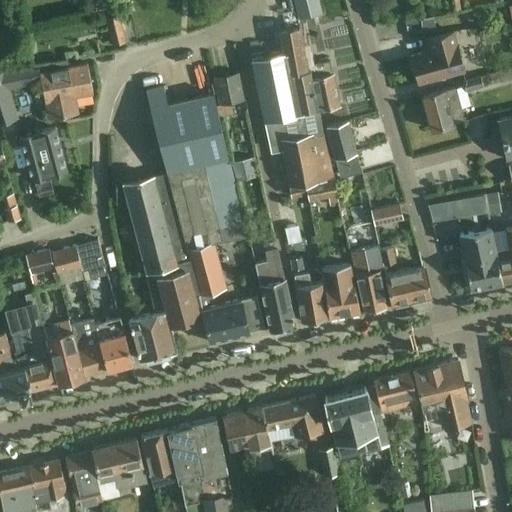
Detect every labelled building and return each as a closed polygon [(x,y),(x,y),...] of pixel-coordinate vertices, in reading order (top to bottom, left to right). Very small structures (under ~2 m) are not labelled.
[(133,0),(119,0),(126,26),(140,22),(133,0)] [(295,0),(300,18),(321,12),(318,0),(295,0)] [(319,0),(324,17),(347,11),(344,0),(319,0)] [(119,16),(106,19),(112,43),(125,40),(119,16)] [(252,59),(269,148),(282,145),(289,184),(332,176),(318,108),(310,69),(307,69),(299,26),(279,30),(283,53),(252,59)] [(411,56),(418,83),(464,71),(453,32),(427,39),(431,51),(411,56)] [(310,69),(318,108),(339,104),(333,72),(332,73),(329,60),(313,63),(313,58),(308,59),(310,69)] [(58,61),(37,64),(39,72),(48,119),(78,113),(75,96),(92,93),(87,63),(59,68),(58,61)] [(466,92),(502,82),(511,79),(511,73),(511,70),(463,82),(466,92)] [(218,104),(243,99),(237,71),(212,77),(218,104)] [(0,74),(0,123),(18,117),(3,73),(0,74)] [(146,90),(167,170),(181,167),(167,104),(163,86),(146,90)] [(431,131),(464,122),(455,88),(422,97),(431,131)] [(189,99),(167,104),(181,167),(167,170),(167,172),(173,196),(176,205),(181,225),(187,247),(222,238),(219,226),(231,223),(243,221),(213,93),(189,99)] [(511,116),(510,117),(509,115),(507,115),(508,118),(500,119),(500,117),(498,117),(498,120),(497,120),(505,159),(506,158),(507,161),(509,160),(508,158),(511,157),(511,116)] [(360,169),(355,153),(347,121),(326,127),(335,158),(345,156),(349,171),(360,169)] [(56,127),(21,137),(32,179),(67,170),(56,127)] [(425,139),(427,155),(469,151),(467,135),(425,139)] [(125,183),(136,225),(147,270),(176,262),(190,259),(187,247),(181,225),(176,205),(173,196),(167,172),(154,176),(154,175),(125,183)] [(338,198),(337,193),(335,194),(332,176),(289,184),(291,195),(308,192),(309,199),(328,195),(329,204),(339,202),(338,198)] [(486,193),(490,214),(501,212),(498,191),(486,193)] [(374,225),(403,218),(399,201),(370,209),(374,225)] [(441,201),(427,204),(432,222),(445,220),(441,201)] [(6,208),(4,208),(7,220),(20,217),(17,205),(6,208)] [(231,223),(219,226),(222,238),(222,239),(223,242),(235,239),(247,236),(243,221),(231,223)] [(121,227),(120,230),(120,233),(122,235),(125,237),(129,236),(131,234),(133,231),(132,228),(130,225),(127,224),(124,225),(121,227)] [(511,281),(511,227),(504,229),(508,249),(496,252),(502,284),(511,281)] [(459,234),(470,291),(501,284),(490,228),(459,234)] [(393,245),(408,245),(408,230),(393,231),(393,245)] [(83,270),(104,265),(98,240),(76,245),(81,266),(82,270),(83,270)] [(196,285),(224,279),(213,241),(187,247),(190,259),(196,285)] [(284,278),(283,278),(275,242),(264,244),(267,259),(254,262),(270,331),(296,325),(290,301),(289,301),(284,278)] [(378,244),(350,250),(364,311),(387,306),(380,269),(384,268),(383,264),(379,249),(378,244)] [(57,273),(81,266),(76,245),(51,251),(57,273)] [(391,246),(379,249),(383,264),(394,262),(391,246)] [(26,254),(31,275),(54,270),(49,248),(26,254)] [(302,258),(290,260),(291,270),(303,268),(302,258)] [(202,308),(196,285),(190,259),(176,262),(178,270),(157,276),(170,325),(203,316),(201,308),(202,308)] [(177,350),(170,325),(157,276),(178,270),(176,262),(147,270),(146,270),(155,311),(129,318),(131,325),(130,325),(131,329),(132,328),(138,348),(136,348),(138,354),(139,353),(141,360),(177,350)] [(360,312),(353,281),(350,263),(321,268),(329,317),(360,312)] [(85,280),(107,274),(104,265),(83,270),(85,279),(85,280)] [(392,305),(430,297),(423,266),(385,274),(392,305)] [(302,321),(329,317),(321,268),(323,281),(309,284),(307,273),(293,275),(302,321)] [(257,296),(241,299),(210,305),(208,298),(212,297),(211,292),(227,289),(224,279),(196,285),(202,308),(201,308),(203,316),(211,342),(249,334),(248,333),(264,329),(257,296)] [(13,367),(0,370),(0,396),(20,392),(21,394),(30,391),(30,390),(58,382),(46,337),(35,294),(25,296),(29,310),(7,315),(11,334),(26,330),(32,352),(11,361),(13,367)] [(100,344),(107,370),(132,363),(120,317),(107,320),(111,334),(99,337),(94,318),(91,319),(98,344),(100,344)] [(84,376),(107,370),(100,344),(98,344),(91,319),(70,324),(71,330),(72,330),(84,376)] [(58,382),(84,376),(72,330),(71,330),(46,337),(58,382)] [(11,361),(11,359),(4,332),(0,332),(0,370),(13,367),(11,361)] [(511,438),(511,437),(511,345),(498,349),(506,385),(501,386),(511,438)] [(444,427),(471,419),(462,385),(463,384),(455,358),(412,369),(422,409),(437,406),(444,427)] [(373,386),(379,411),(416,402),(408,371),(372,379),(373,386)] [(378,412),(379,411),(373,386),(324,398),(335,441),(339,455),(364,449),(364,451),(386,446),(378,412)] [(313,395),(259,408),(268,447),(271,447),(270,441),(323,430),(313,395)] [(259,408),(220,416),(228,450),(249,444),(253,470),(263,467),(259,450),(268,447),(259,408)] [(178,478),(179,478),(183,493),(186,506),(186,507),(186,511),(227,511),(224,497),(231,495),(215,416),(190,422),(167,429),(178,478)] [(167,481),(178,478),(167,429),(141,435),(153,485),(167,481)] [(91,448),(91,451),(99,482),(115,478),(117,488),(147,481),(136,437),(91,448)] [(339,473),(333,446),(319,449),(324,476),(339,473)] [(103,500),(99,482),(91,451),(65,458),(76,506),(103,500)] [(69,511),(70,511),(65,492),(63,481),(58,459),(29,465),(33,486),(31,487),(34,499),(48,496),(50,507),(53,511),(69,511)] [(35,511),(35,505),(34,499),(31,487),(33,486),(29,465),(0,471),(0,493),(3,508),(3,511),(35,511)] [(454,478),(455,495),(491,494),(490,477),(454,478)] [(183,493),(172,496),(175,508),(186,506),(183,493)] [(300,511),(298,499),(281,503),(282,511),(300,511)] [(425,511),(423,499),(402,504),(404,511),(425,511)] [(346,500),(335,502),(337,510),(347,509),(346,500)]
